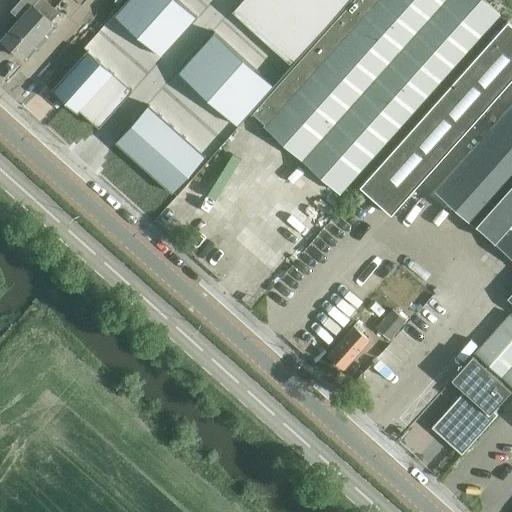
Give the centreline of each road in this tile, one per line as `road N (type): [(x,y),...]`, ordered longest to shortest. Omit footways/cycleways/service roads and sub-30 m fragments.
road 1 (unclassified): [(0,128),(428,511)]
road 2 (secondary): [(380,511),(0,167)]
